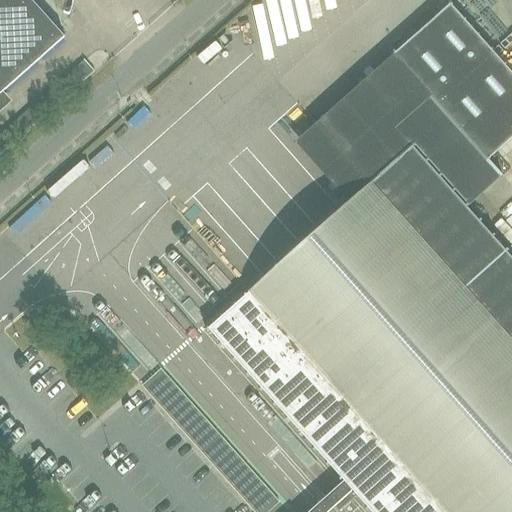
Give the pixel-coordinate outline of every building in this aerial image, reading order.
[(0,0),(0,95),(7,90),(13,84),(63,40),(65,38),(31,0),(0,0)] [(396,56),(488,160),(511,138),(511,74),(451,6),(396,56)] [(488,160),(396,56),(299,142),(352,202),(414,146),(468,207),(503,177),(488,160)] [(119,164),(171,115),(162,105),(110,155),(119,164)] [(352,202),(209,329),(206,331),(342,484),(351,493),(367,511),(511,511),(511,255),(468,207),(414,146),(352,202)] [(254,511),(270,511),(279,504),(161,371),(143,388),(254,511)] [(330,511),(351,493),(342,484),(309,511),(330,511)]
